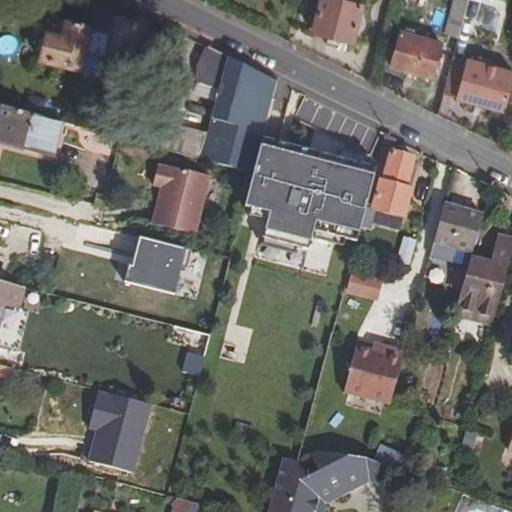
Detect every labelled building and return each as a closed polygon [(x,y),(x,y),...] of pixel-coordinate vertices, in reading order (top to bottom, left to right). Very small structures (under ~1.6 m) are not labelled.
[(343,0),(318,0),(311,32),(353,44),(362,5),(343,0)] [(453,3),(444,37),(457,40),(460,27),(466,7),(453,3)] [(469,26),(493,32),(498,10),(475,4),(469,26)] [(36,55),(34,62),(85,75),(91,56),(100,59),(106,36),(59,23),(49,27),(46,36),(41,35),(35,39),(32,49),(36,55)] [(402,30),(401,36),(410,38),(411,33),(402,30)] [(398,35),(389,69),(429,80),(438,46),(410,38),(401,36),(398,35)] [(142,115),(132,143),(252,175),(262,139),(277,83),(207,48),(197,69),(199,86),(217,90),(205,135),(142,115)] [(456,99),(467,59),(453,56),(443,95),(456,99)] [(479,57),(477,62),(494,67),(496,61),(479,57)] [(504,111),(511,81),(511,71),(494,67),(477,62),(467,59),(456,99),(504,111)] [(118,105),(109,136),(130,142),(140,111),(118,105)] [(0,107),(0,143),(9,146),(15,124),(59,135),(62,124),(0,107)] [(15,124),(9,146),(59,160),(68,127),(62,124),(59,135),(15,124)] [(376,170),(365,209),(403,220),(411,190),(404,188),(411,162),(413,159),(390,153),(394,141),(385,136),(376,170)] [(365,209),(376,170),(262,139),(252,175),(248,191),(273,198),(268,217),(313,230),(318,211),(361,223),(361,220),(365,209)] [(411,162),(404,188),(411,190),(418,164),(411,162)] [(161,187),(151,223),(194,234),(208,177),(166,167),(165,169),(157,167),(152,185),(161,187)] [(442,208),(432,243),(470,253),(480,217),(442,208)] [(365,209),(361,220),(400,231),(403,220),(365,209)] [(190,249),(138,236),(126,281),(178,295),(190,249)] [(409,266),(415,240),(402,237),(396,263),(409,266)] [(459,292),(454,311),(492,321),(511,244),(511,241),(496,238),(489,264),(469,258),(466,267),(465,270),(459,292)] [(470,253),(432,243),(429,257),(466,267),(469,258),(470,253)] [(90,245),(87,258),(115,264),(118,250),(90,245)] [(454,268),(449,289),(459,292),(465,270),(454,268)] [(348,270),(343,287),(371,294),(375,277),(348,270)] [(0,346),(6,348),(22,289),(0,282),(0,346)] [(454,311),(453,318),(489,329),(492,321),(454,311)] [(200,334),(197,348),(204,350),(207,335),(200,334)] [(376,353),(354,348),(342,393),(388,406),(402,353),(379,346),(376,353)] [(195,364),(187,393),(194,395),(201,365),(195,364)] [(0,366),(0,378),(17,383),(20,371),(0,366)] [(129,473),(147,404),(95,391),(86,428),(94,430),(86,461),(129,473)] [(331,497),(369,481),(364,460),(361,460),(315,454),(312,454),(307,455),(315,471),(303,478),(294,461),(280,464),(278,465),(264,511),(320,511),(324,500),(322,498),(329,494),(331,497)] [(377,485),(384,468),(373,463),(364,460),(369,481),(377,485)] [(191,511),(195,503),(179,499),(174,511),(191,511)]
